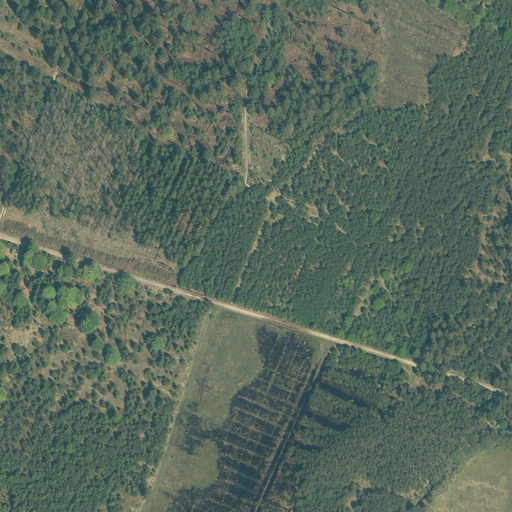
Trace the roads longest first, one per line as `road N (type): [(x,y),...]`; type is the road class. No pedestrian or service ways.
road 1 (track): [(422,367),(0,236)]
road 2 (track): [(84,0),(0,215)]
road 3 (track): [(140,511),(214,302)]
